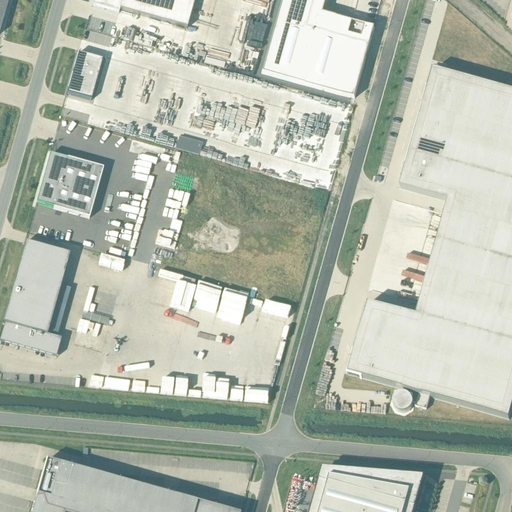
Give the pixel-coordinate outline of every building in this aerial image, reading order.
[(0,0),(0,33),(1,29),(9,0),(0,0)] [(93,0),(91,7),(118,14),(119,11),(186,30),(194,0),(93,0)] [(281,0),(261,73),(354,99),(374,29),(351,22),(347,34),(317,26),(324,0),(281,0)] [(78,54),(67,95),(90,101),(102,61),(78,54)] [(367,303),(347,376),(418,395),(429,399),(509,421),(511,409),(511,92),(432,71),(399,190),(447,203),(416,316),(367,303)] [(49,155),(36,204),(53,209),(53,210),(89,220),(103,170),(67,159),(67,160),(49,155)] [(4,325),(0,339),(0,343),(55,359),(60,340),(46,336),(69,256),(25,244),(2,324),(4,325)] [(393,403),(393,404),(393,405),(393,406),(393,407),(394,408),(394,409),(394,410),(395,410),(396,411),(396,412),(397,412),(398,413),(399,413),(400,414),(401,414),(402,414),(403,414),(404,414),(405,414),(406,413),(407,413),(408,413),(408,412),(409,412),(410,411),(410,410),(411,410),(411,409),(412,408),(412,407),(412,406),(412,405),(413,404),(412,403),(412,402),(412,401),(412,400),(411,399),(411,398),(410,398),(410,397),(409,396),(408,396),(408,395),(407,395),(406,395),(405,394),(404,394),(403,394),(402,394),(401,394),(400,394),(399,395),(398,395),(397,396),(396,396),(396,397),(395,398),(394,398),(394,399),(394,400),(393,401),(393,402),(393,403)] [(418,395),(415,408),(426,411),(429,399),(418,395)] [(220,511),(104,480),(101,479),(98,478),(96,477),(88,475),(45,463),(43,471),(31,511),(220,511)] [(322,470),(310,511),(414,511),(423,479),(322,470)]
